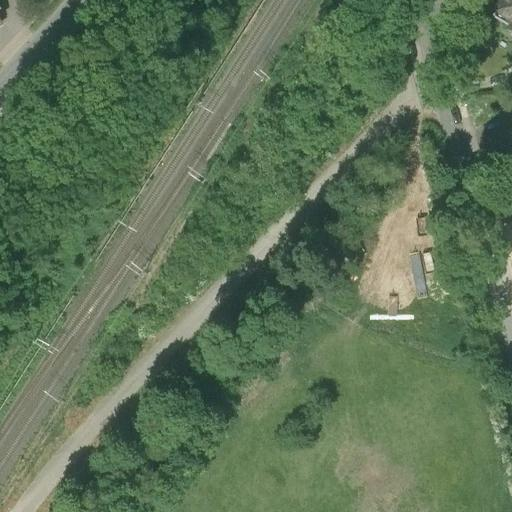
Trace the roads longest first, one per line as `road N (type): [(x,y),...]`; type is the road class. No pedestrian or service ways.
road 1 (residential): [(511,341),(430,39),(432,0)]
road 2 (residential): [(80,0),(0,97)]
